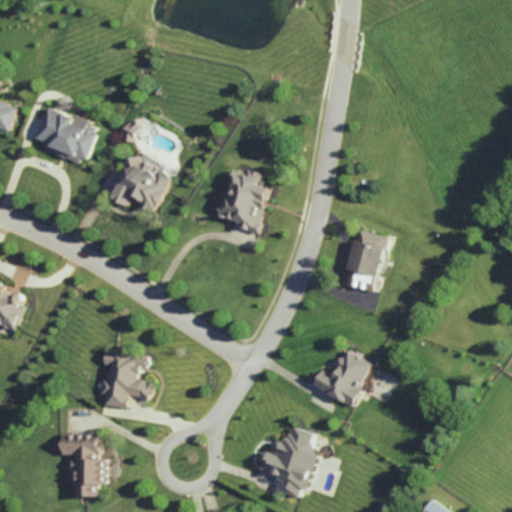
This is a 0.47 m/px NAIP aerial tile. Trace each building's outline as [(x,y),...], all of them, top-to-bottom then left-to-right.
[(21,107),(0,100),(0,88),(0,89),(0,88),(0,128),(13,133),(21,107)] [(42,139),(51,141),(48,150),(90,164),(103,125),(53,107),(42,139)] [(122,139),(133,145),(144,125),(133,119),(122,139)] [(117,199),(132,205),(134,199),(161,210),(175,176),(165,172),(168,166),(141,154),(135,168),(131,167),(117,199)] [(273,188),(265,186),(268,174),(252,170),(251,173),(238,170),(228,204),(224,202),(221,215),(242,221),(240,227),(261,233),(273,188)] [(393,237),(362,229),(349,285),(379,292),(393,237)] [(0,323),(18,331),(29,306),(24,304),(28,296),(0,283),(0,323)] [(132,408),(134,396),(156,399),(158,383),(147,381),(151,355),(110,349),(108,364),(111,365),(106,394),(110,395),(108,404),(132,408)] [(319,385),(356,405),(378,364),(351,349),(337,375),(328,370),(319,385)] [(324,451),(315,448),(319,433),(296,426),(291,443),(282,440),(278,454),(269,451),(264,468),(285,474),(281,490),(304,497),(306,488),(313,490),(324,451)] [(103,496),(104,484),(112,484),(113,450),(104,450),(105,434),(66,434),(66,456),(74,457),(74,485),(80,485),(80,496),(103,496)] [(425,511),(452,511),(434,499),(425,511)]
